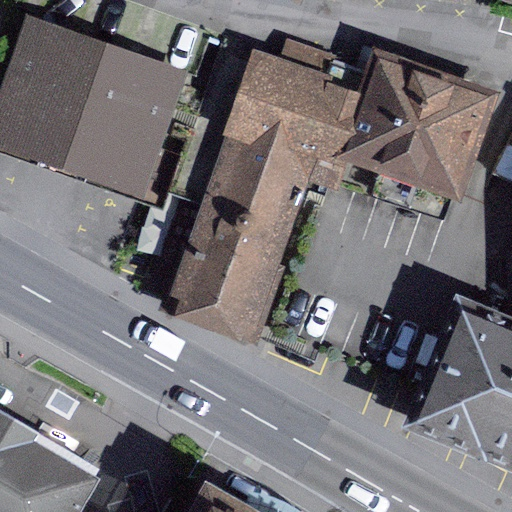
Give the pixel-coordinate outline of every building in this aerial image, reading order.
[(240,0),(242,0),(241,0),(260,0),(290,14),(296,0),(240,0)] [(511,0),(497,0),(495,10),(511,14),(511,0)] [(72,45),(19,26),(0,77),(0,168),(24,177),(72,45)] [(126,63),(72,45),(24,177),(77,195),(126,63)] [(485,106),(361,60),(355,76),(330,66),(322,88),(244,59),(237,80),(211,150),(217,152),(196,211),(155,321),(246,355),(268,297),(261,294),(298,192),(325,202),(333,178),(444,218),(485,106)] [(204,92),(126,63),(77,195),(130,215),(133,208),(158,217),(165,199),(196,211),(217,152),(211,150),(237,80),(212,70),(204,92)] [(511,208),(503,225),(511,229),(511,349),(449,323),(395,452),(511,500),(511,208)] [(0,511),(75,511),(94,480),(89,478),(93,471),(0,416),(0,511)] [(294,511),(279,503),(262,497),(245,493),(244,504),(208,484),(207,493),(193,485),(178,511),(294,511)]
